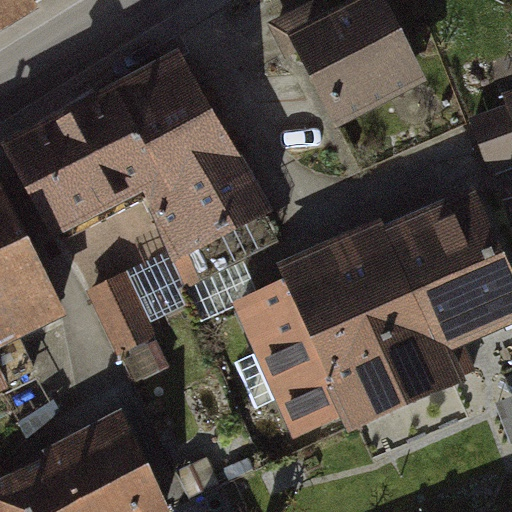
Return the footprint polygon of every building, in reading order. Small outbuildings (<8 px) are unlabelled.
[(0,0),(0,18),(30,0),(0,0)] [(296,39),(338,122),(414,83),(371,0),(296,39)] [(220,68),(156,100),(220,223),(163,252),(185,295),(305,234),(220,68)] [(107,281),(163,252),(220,223),(156,100),(43,157),(107,281)] [(0,181),(0,360),(22,408),(99,372),(7,178),(0,181)] [(511,284),(479,204),(393,242),(438,346),(511,316),(511,284)] [(393,242),(294,283),(344,401),(386,383),(396,407),(454,382),(438,346),(393,242)] [(101,286),(123,357),(161,345),(140,275),(101,286)] [(350,414),(344,401),(294,283),(243,305),(298,436),(350,414)] [(0,418),(22,408),(0,360),(0,418)] [(169,511),(126,427),(53,464),(77,511),(169,511)] [(0,511),(77,511),(53,464),(0,489),(0,511)]
